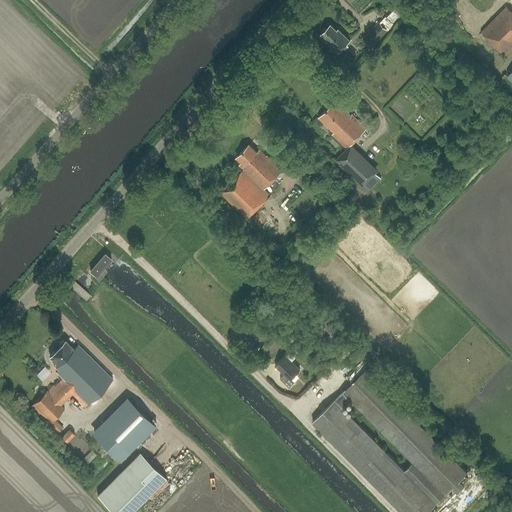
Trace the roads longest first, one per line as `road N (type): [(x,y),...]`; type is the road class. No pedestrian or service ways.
road 1 (tertiary): [(0,331),(309,0)]
road 2 (unclassified): [(0,201),(181,0)]
road 3 (unknown): [(96,226),(284,411)]
